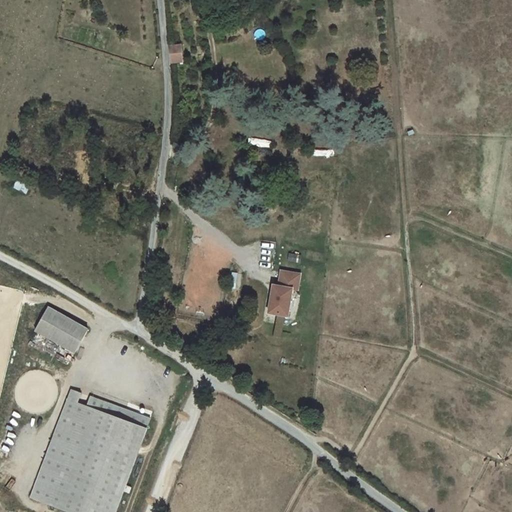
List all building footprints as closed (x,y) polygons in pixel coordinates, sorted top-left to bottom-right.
[(179,46),(170,47),(172,62),(180,61),(179,46)] [(30,187),(17,181),(13,188),(26,194),(30,187)] [(300,274),(281,271),(279,286),(273,285),(268,313),(287,316),(292,289),(297,290),(300,274)] [(74,353),(87,329),(49,308),(35,330),(74,353)] [(114,511),(150,419),(90,396),(86,406),(66,399),(30,497),(69,511),(114,511)]
